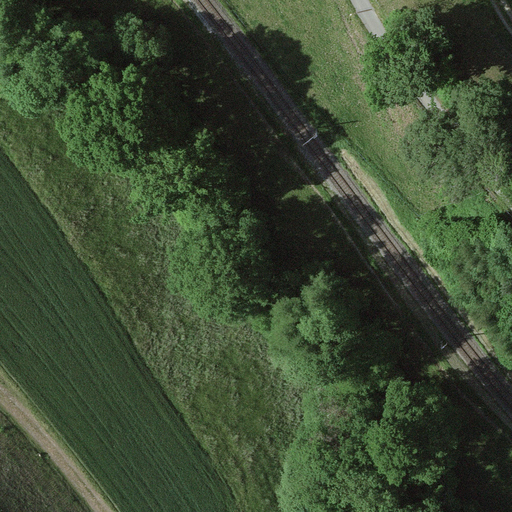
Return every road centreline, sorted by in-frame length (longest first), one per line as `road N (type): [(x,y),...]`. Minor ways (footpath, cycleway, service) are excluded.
road 1 (unclassified): [(511,198),(424,95),(358,0)]
road 2 (track): [(0,391),(105,511)]
